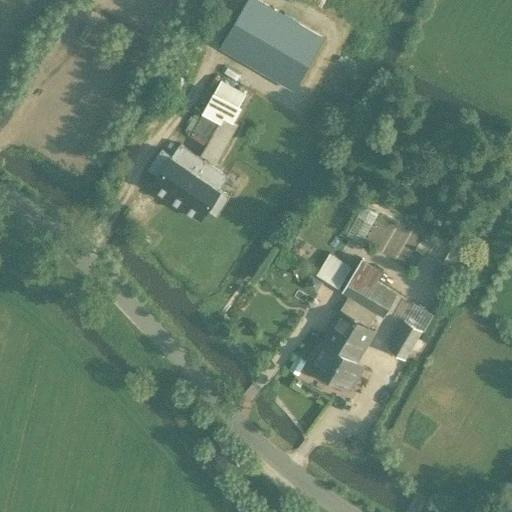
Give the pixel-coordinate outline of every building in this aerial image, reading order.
[(258,0),(248,0),(221,47),(294,89),(323,37),(258,0)] [(83,38),(82,39),(97,48),(105,34),(86,23),(78,36),(83,38)] [(215,93),(204,113),(221,122),(224,116),(228,119),(231,120),(239,105),(246,94),(221,80),(215,93)] [(204,113),(192,133),(222,150),(237,124),(234,122),(231,120),(228,119),(224,116),(221,122),(204,113)] [(162,149),(148,169),(158,176),(151,186),(199,218),(206,208),(216,215),(230,195),(220,188),(228,176),(180,143),(172,156),(162,149)] [(360,204),(347,235),(364,242),(377,210),(360,204)] [(338,288),(350,267),(328,255),(316,275),(338,288)] [(363,303),(375,283),(382,271),(361,258),(342,291),(350,295),(363,303)] [(446,282),(454,269),(440,261),(433,275),(446,282)] [(363,303),(377,312),(383,316),(396,295),(375,283),(363,303)] [(377,312),(363,303),(350,295),(323,340),(357,360),(375,331),(368,327),(377,312)] [(404,321),(387,349),(405,359),(421,331),(404,321)] [(357,361),(357,360),(323,340),(308,366),(330,379),(328,381),(339,388),(341,385),(350,390),(365,365),(357,361)]
